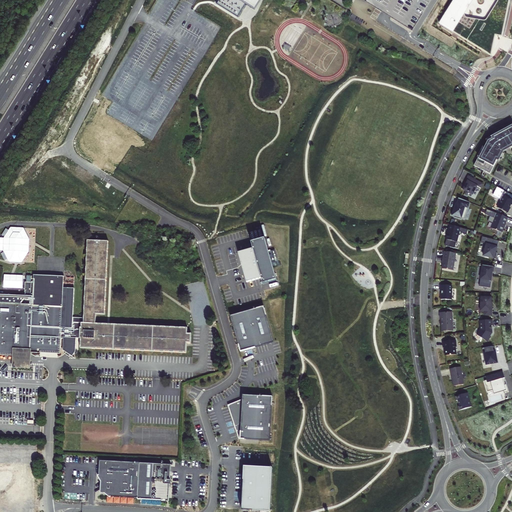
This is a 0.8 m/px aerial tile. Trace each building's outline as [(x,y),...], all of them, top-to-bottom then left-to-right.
[(219,0),(217,4),(238,17),(247,3),(256,8),(261,0),(219,0)] [(491,56),(495,35),(502,36),(509,0),(454,0),(440,24),(491,56)] [(511,128),(511,129),(510,127),(500,132),(494,135),(491,137),(492,139),(488,141),(487,142),(484,148),(479,159),(478,158),(474,166),(478,168),(485,172),(490,174),(497,161),(499,162),(504,152),(506,149),(509,147),(510,149),(511,147),(511,128)] [(485,172),(478,168),(477,170),(483,173),(481,177),(483,178),(485,172)] [(483,184),(468,177),(465,182),(467,183),(466,185),(464,184),(462,189),(473,195),(477,187),(481,189),(483,184)] [(511,200),(501,195),(499,199),(500,202),(497,208),(507,213),(511,205),(511,200)] [(470,203),(459,199),(456,209),(454,208),(451,215),(455,216),(455,217),(461,219),(461,218),(464,219),(470,203)] [(509,218),(496,213),(494,218),(495,218),(491,228),(502,233),(506,223),(507,223),(509,218)] [(460,228),(449,225),(448,230),(449,231),(446,239),(457,242),(460,228)] [(499,241),(482,236),(481,242),(485,243),(483,249),(485,249),(483,255),(495,259),(497,252),(495,252),(497,247),(499,241)] [(278,281),(266,239),(251,244),(253,250),(238,254),(240,262),(241,262),(245,275),(244,276),(246,284),(261,279),(263,285),(278,281)] [(0,354),(13,356),(13,354),(15,354),(15,352),(17,352),(17,354),(19,359),(23,356),(24,357),(28,355),(28,354),(30,353),(31,353),(40,353),(40,351),(57,352),(57,354),(60,354),(61,339),(63,339),(63,350),(66,352),(65,354),(69,357),(70,355),(72,357),(76,352),(76,338),(80,338),(80,339),(81,339),(80,348),(186,353),(187,343),(190,343),(190,344),(191,344),(191,334),(187,334),(188,328),(96,324),(96,314),(105,315),(108,241),(87,240),(84,318),(73,317),(74,288),(63,288),(64,276),(34,275),(33,282),(25,282),(24,296),(0,294),(0,354)] [(456,253),(444,251),(443,260),(444,260),(442,269),(453,270),(456,253)] [(495,267),(483,265),(480,279),(491,281),(492,272),(494,273),(495,267)] [(452,286),(440,285),(440,290),(441,290),(441,291),(442,291),(442,294),(441,294),(441,300),(452,300),(452,286)] [(492,297),(481,297),(480,311),(485,311),(485,315),(492,316),(492,312),(491,312),(492,297)] [(262,308),(229,317),(240,353),(244,352),(272,343),(262,308)] [(453,331),(452,312),(440,313),(440,318),(441,318),(442,332),(453,331)] [(493,326),(492,320),(480,321),(480,330),(477,335),(487,342),(491,336),(490,336),(492,333),(492,326),(493,326)] [(456,345),(456,340),(443,342),(443,348),(444,348),(445,356),(456,355),(455,347),(456,345)] [(497,363),(494,346),(482,348),(483,353),(484,353),(486,364),(497,363)] [(31,361),(31,353),(30,353),(28,354),(28,355),(24,357),(23,356),(19,359),(17,354),(17,352),(15,352),(15,354),(13,354),(13,356),(13,360),(12,368),(31,369),(31,361)] [(464,385),(461,367),(451,369),(452,377),(453,377),(454,379),(453,380),(454,386),(464,385)] [(505,378),(503,371),(485,377),(486,380),(484,381),(488,392),(493,390),(494,394),(503,391),(504,393),(508,392),(506,384),(504,385),(502,379),(505,378)] [(468,393),(455,397),(456,401),(458,400),(460,406),(458,407),(459,411),(472,407),(468,393)] [(271,398),(242,398),(242,400),(228,406),(237,439),(239,440),(268,442),(271,398)] [(138,499),(162,500),(161,501),(167,502),(167,496),(170,496),(171,464),(100,461),(99,476),(101,476),(100,493),(110,494),(110,496),(138,498),(138,499)] [(272,468),(244,466),(242,500),(243,501),(242,510),(251,510),(251,511),(269,511),(272,468)] [(19,486),(22,480),(14,475),(11,479),(4,475),(0,481),(0,489),(3,491),(1,495),(9,499),(12,494),(19,498),(24,489),(19,486)]
